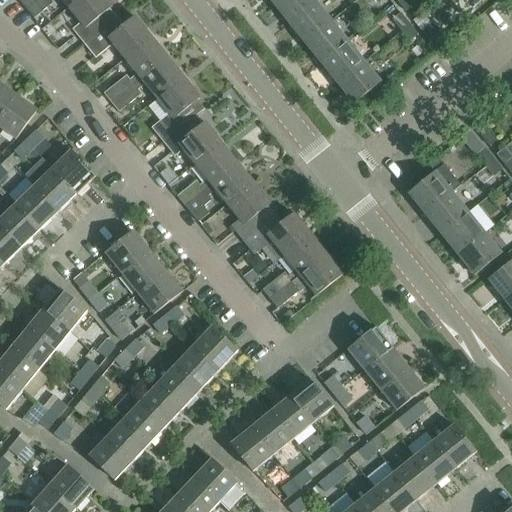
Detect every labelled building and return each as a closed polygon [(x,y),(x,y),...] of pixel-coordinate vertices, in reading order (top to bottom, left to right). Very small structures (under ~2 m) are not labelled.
[(19,0),(19,1),(26,10),(38,0),(19,0)] [(79,0),(38,0),(26,10),(33,19),(52,3),(49,0),(61,0),(68,9),(79,0)] [(105,0),(79,0),(68,9),(80,23),(72,30),(84,45),(116,19),(109,10),(112,8),(105,0)] [(315,2),(313,0),(274,0),(272,2),(288,23),(315,2)] [(409,0),(399,0),(397,2),(406,13),(414,5),(409,0)] [(331,22),(315,2),(288,23),(305,43),(331,22)] [(402,33),(410,26),(400,13),(391,20),(402,33)] [(123,27),(116,19),(84,45),(95,59),(113,44),(125,60),(152,38),(135,18),(123,27)] [(331,22),(305,43),(321,64),(348,43),(331,22)] [(430,25),(421,32),(430,43),(438,36),(430,25)] [(410,26),(402,33),(409,42),(418,35),(410,26)] [(152,38),(125,60),(137,74),(129,80),(126,76),(104,94),(112,104),(168,58),(152,38)] [(364,63),(348,43),(321,64),(338,84),(364,63)] [(168,58),(112,104),(119,113),(141,95),(138,90),(145,84),(157,99),(184,78),(168,58)] [(364,63),(338,84),(354,105),(381,84),(364,63)] [(184,78),(157,99),(169,114),(151,128),(163,143),(195,117),(188,108),(200,98),(184,78)] [(0,84),(0,117),(16,96),(0,84)] [(37,112),(16,96),(0,117),(0,128),(15,140),(37,112)] [(202,126),(195,117),(163,143),(175,157),(183,150),(194,165),(221,143),(205,124),(202,126)] [(489,147),(498,140),(489,128),(480,136),(489,147)] [(25,141),(37,154),(41,158),(52,148),(36,131),(25,141)] [(37,154),(25,141),(14,152),(22,161),(28,155),(30,157),(33,157),(37,154)] [(511,175),(511,174),(511,142),(496,155),(511,175)] [(196,182),(177,197),(185,207),(237,164),(221,143),(194,165),(207,180),(199,186),(196,182)] [(485,167),(494,159),(485,148),(476,155),(485,167)] [(71,152),(53,170),(77,195),(95,177),(71,152)] [(0,165),(0,182),(8,175),(6,173),(13,166),(7,159),(0,165)] [(502,170),(494,159),(485,167),(493,177),(502,170)] [(237,164),(185,207),(192,216),(198,223),(209,214),(203,207),(211,201),(208,196),(215,191),(227,205),(253,184),(237,164)] [(443,166),(435,172),(408,194),(425,215),(452,193),(451,193),(460,186),(443,166)] [(53,170),(34,188),(58,213),(77,195),(53,170)] [(253,184),(227,205),(239,220),(231,227),(242,241),(274,215),(268,206),(270,204),(253,184)] [(58,213),(34,188),(16,205),(40,230),(58,213)] [(468,214),(452,193),(425,215),(441,235),(468,214)] [(40,230),(16,205),(0,220),(0,225),(22,248),(40,230)] [(484,234),(468,214),(441,235),(458,255),(484,234)] [(274,215),(242,241),(254,255),(271,241),(283,256),(309,234),(294,215),(282,224),(274,215)] [(22,248),(0,225),(0,262),(3,266),(22,248)] [(133,232),(106,254),(122,275),(150,253),(133,232)] [(309,234),(283,256),(295,271),(288,277),(285,273),(262,291),(270,300),(326,255),(309,234)] [(501,255),(484,234),(458,255),(475,276),(501,255)] [(150,253),(122,275),(138,294),(165,272),(150,253)] [(342,275),(326,255),(270,300),(277,309),(299,292),(296,287),(304,281),(316,297),(342,275)] [(505,301),(511,295),(511,261),(488,280),(505,301)] [(165,272),(138,294),(154,315),(182,293),(165,272)] [(82,273),(81,274),(72,281),(79,289),(89,301),(98,294),(82,273)] [(44,310),(71,332),(87,312),(60,290),(44,310)] [(107,306),(98,294),(89,301),(98,313),(107,306)] [(176,306),(163,317),(173,326),(184,316),(176,306)] [(44,310),(27,330),(55,352),(71,332),(44,310)] [(121,342),(134,330),(118,310),(104,321),(121,342)] [(173,326),(163,317),(152,326),(160,336),(173,326)] [(220,371),(238,352),(212,328),(194,346),(220,371)] [(375,329),(348,351),(364,371),(392,349),(375,329)] [(55,352),(27,330),(11,349),(39,372),(55,352)] [(125,350),(134,359),(144,348),(136,339),(125,350)] [(116,347),(106,340),(96,352),(106,360),(116,347)] [(194,346),(177,365),(203,389),(220,371),(194,346)] [(11,349),(0,363),(0,372),(23,391),(39,372),(11,349)] [(408,369),(392,349),(364,371),(380,391),(408,369)] [(134,359),(125,350),(113,361),(122,370),(134,359)] [(89,360),(80,372),(89,380),(99,368),(89,360)] [(177,365),(159,383),(185,408),(203,389),(177,365)] [(408,369),(380,391),(397,411),(424,389),(408,369)] [(0,372),(0,406),(6,411),(23,391),(0,372)] [(89,380),(80,372),(70,384),(80,392),(89,380)] [(333,396),(343,388),(333,376),(323,384),(333,396)] [(101,377),(90,390),(99,399),(110,385),(101,377)] [(333,408),(311,381),(290,397),(312,425),(333,408)] [(185,408),(159,383),(142,402),(167,426),(185,408)] [(343,388),(333,396),(343,408),(352,400),(343,388)] [(99,399),(90,390),(81,401),(90,409),(99,399)] [(290,397),(271,413),(293,440),(312,425),(290,397)] [(58,399),(48,411),(57,419),(67,407),(58,399)] [(421,401),(409,411),(417,420),(428,411),(421,401)] [(37,402),(26,415),(22,421),(34,428),(38,423),(48,431),(57,419),(48,411),(37,402)] [(142,402),(124,421),(150,445),(167,426),(142,402)] [(417,420),(409,411),(388,427),(396,437),(417,420)] [(271,413),(251,429),(273,456),(293,440),(271,413)] [(366,436),(375,428),(365,416),(356,424),(366,436)] [(150,445),(124,421),(107,439),(132,463),(150,445)] [(54,435),(62,442),(72,431),(63,424),(54,435)] [(454,426),(434,442),(456,469),(476,454),(454,426)] [(388,427),(369,443),(377,452),(396,437),(388,427)] [(251,429),(231,445),(253,473),(273,456),(251,429)] [(332,448),(339,458),(352,448),(338,431),(326,440),(332,448)] [(18,438),(17,438),(8,450),(17,458),(18,457),(28,465),(30,463),(26,459),(27,459),(26,450),(24,449),(30,442),(21,434),(18,438)] [(107,439),(89,457),(115,482),(132,463),(107,439)] [(434,442),(414,458),(436,486),(456,469),(434,442)] [(377,452),(369,443),(357,452),(365,462),(377,452)] [(339,458),(332,448),(312,464),(320,474),(339,458)] [(0,459),(0,476),(1,477),(11,465),(2,457),(0,459)] [(414,458),(394,474),(416,502),(436,486),(414,458)] [(237,484),(211,460),(194,479),(220,503),(237,484)] [(312,464),(293,480),(300,489),(320,474),(312,464)] [(330,474),(337,484),(350,474),(342,465),(330,474)] [(67,467),(50,487),(77,509),(94,490),(67,467)] [(337,484),(330,474),(317,484),(325,494),(337,484)] [(403,511),(416,502),(394,474),(374,490),(392,511),(403,511)] [(211,511),(220,503),(194,479),(176,497),(191,511),(211,511)] [(300,489),(293,480),(280,490),(288,499),(300,489)] [(74,511),(77,509),(50,487),(33,505),(40,511),(74,511)] [(392,511),(374,490),(355,506),(359,511),(392,511)] [(191,511),(176,497),(162,511),(191,511)] [(300,499),(288,509),(291,511),(301,511),(307,507),(300,499)]
